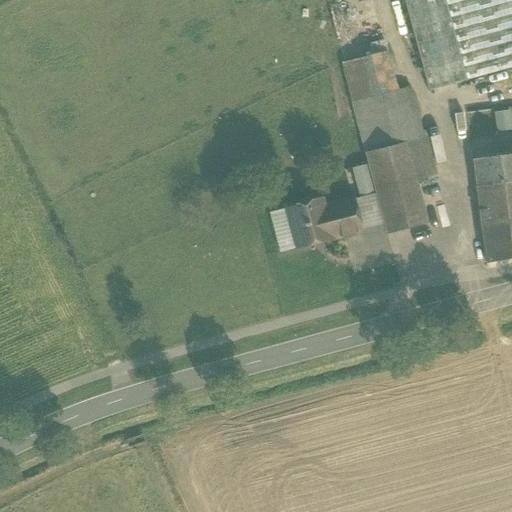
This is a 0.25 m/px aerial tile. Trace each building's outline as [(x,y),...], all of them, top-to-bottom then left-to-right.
[(511,0),(402,0),(428,92),(511,69),(511,0)] [(386,52),(342,64),(365,153),(390,147),(377,97),(396,92),(386,52)] [(396,92),(377,97),(390,147),(405,143),(423,138),(410,88),(396,92)] [(467,144),(505,143),(504,131),(494,132),(493,110),(466,111),(467,144)] [(496,130),(511,129),(510,110),(495,110),(496,130)] [(423,138),(405,143),(416,184),(435,179),(425,138),(423,138)] [(390,147),(365,153),(386,235),(427,224),(416,184),(405,143),(390,147)] [(511,155),(472,161),(476,188),(511,183),(511,155)] [(511,183),(476,188),(486,264),(511,259),(511,183)] [(321,200),(286,209),(296,249),(331,240),(331,239),(346,235),(341,217),(355,213),(352,201),(323,208),(321,200)] [(355,213),(341,217),(346,235),(360,232),(355,213)]
